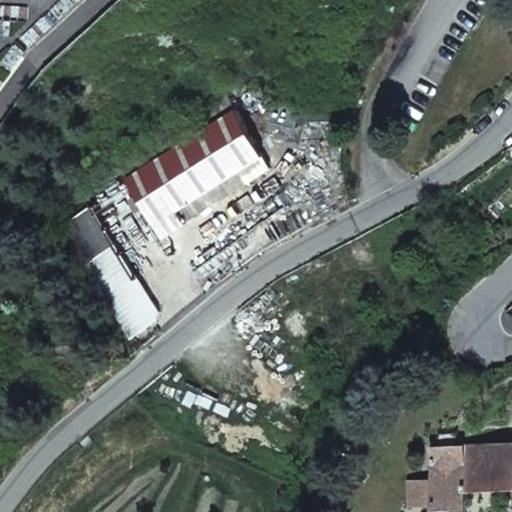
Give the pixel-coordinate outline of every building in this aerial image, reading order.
[(287,140),(299,147),(313,125),(302,118),(304,113),(294,106),(298,101),(290,96),(280,110),(288,115),(284,121),(295,128),(287,140)] [(155,240),(164,235),(186,221),(178,210),(240,170),(248,182),(270,167),(225,100),(121,167),(145,204),(135,210),(155,240)] [(178,210),(186,221),(248,182),(240,170),(178,210)] [(162,316),(91,204),(59,225),(134,342),(161,325),(162,316)] [(470,488),(511,485),(511,445),(434,450),(438,507),(471,504),(470,488)]
